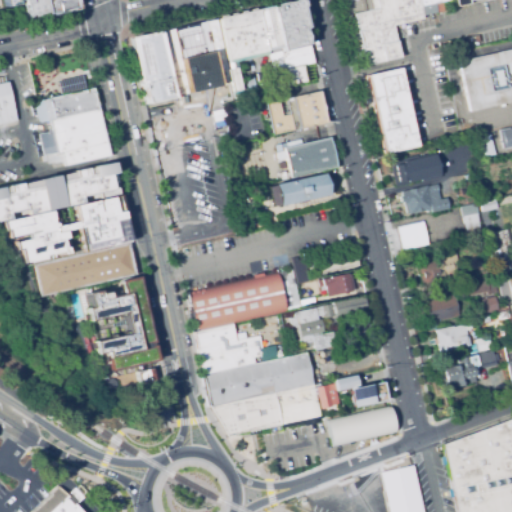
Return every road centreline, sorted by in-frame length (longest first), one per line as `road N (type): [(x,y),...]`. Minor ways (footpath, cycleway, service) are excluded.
road 1 (residential): [(416,440),(316,0)]
road 2 (secondary): [(185,395),(97,0)]
road 3 (tertiary): [(299,484),(511,405)]
road 4 (tertiary): [(167,457),(104,458),(6,409)]
road 5 (tertiary): [(6,409),(37,440),(115,475),(144,503)]
road 6 (secondary): [(233,511),(230,475),(198,451),(158,463),(143,497)]
